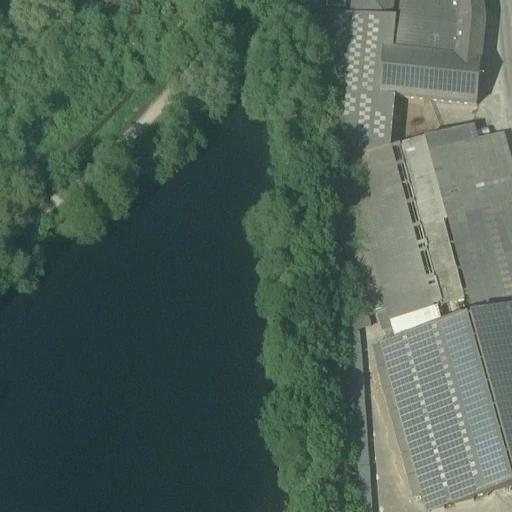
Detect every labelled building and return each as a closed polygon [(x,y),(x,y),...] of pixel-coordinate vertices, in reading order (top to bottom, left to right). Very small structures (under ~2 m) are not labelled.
[(461,0),(403,0),(401,26),(389,25),(352,22),(324,19),(347,165),(391,153),(394,101),(379,100),(383,55),(398,56),(453,62),(459,19),(460,5),(461,0)] [(389,25),(391,0),(353,0),(352,22),(389,25)] [(479,0),(460,5),(459,19),(483,14),(480,0),(479,0)] [(459,19),(453,62),(480,65),(484,27),(483,14),(459,19)] [(476,109),(480,65),(453,62),(398,56),(383,55),(379,100),(394,101),(476,109)] [(396,346),(502,318),(478,231),(498,226),(476,145),(472,131),(391,153),(347,165),(357,204),(387,314),(396,346)] [(511,168),(504,138),(476,145),(498,226),(478,231),(502,318),(511,315),(511,168)] [(361,321),(387,314),(357,204),(338,209),(352,261),(346,263),(361,321)] [(511,315),(502,318),(396,346),(396,350),(386,353),(430,511),(445,511),(511,493),(511,315)]
